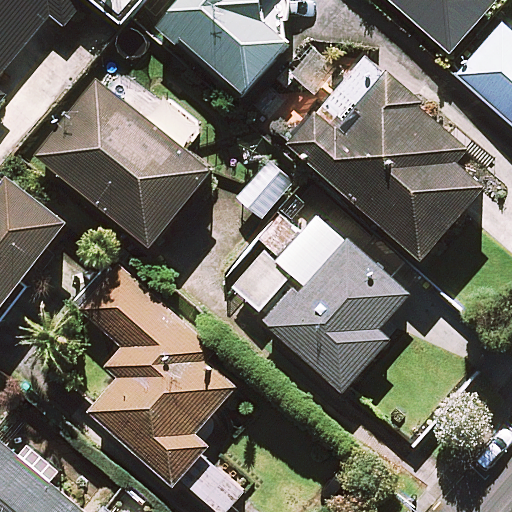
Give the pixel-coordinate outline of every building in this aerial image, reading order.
[(0,0),(0,24),(28,47),(53,16),(67,27),(89,0),(0,0)] [(149,0),(93,0),(125,27),(149,0)] [(288,39),(289,0),(190,0),(169,24),(248,95),(294,44),(288,39)] [(390,0),(454,55),(501,0),(390,0)] [(0,108),(11,95),(0,86),(0,80),(28,47),(0,24),(0,108)] [(511,33),(504,26),(459,77),(511,123),(511,33)] [(472,148),(370,59),(294,145),(426,261),(488,190),(458,164),(472,148)] [(216,170),(100,79),(39,156),(156,247),(216,170)] [(294,184),(270,165),(242,200),(266,219),(294,184)] [(0,318),(72,223),(12,178),(0,192),(0,318)] [(283,212),(257,237),(280,260),(306,235),(283,212)] [(409,294),(341,234),(276,268),(264,321),(347,394),(394,341),(380,328),(409,294)] [(221,350),(122,264),(82,308),(127,347),(109,367),(121,378),(92,412),(178,488),(184,481),(207,456),(214,448),(199,434),(242,386),(212,360),(221,350)] [(0,511),(110,511),(107,510),(105,511),(90,511),(0,438),(0,511)] [(231,511),(249,492),(207,456),(184,481),(219,511),(231,511)]
